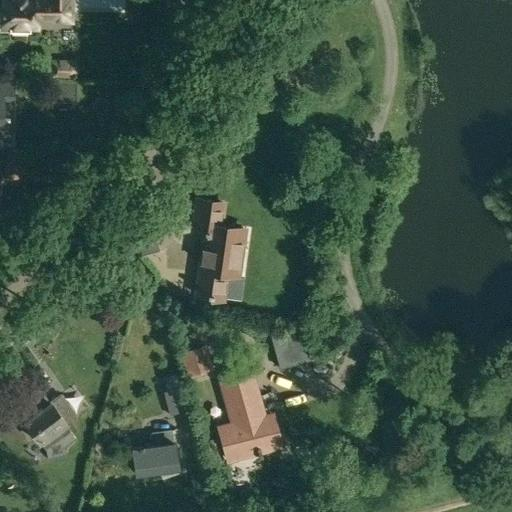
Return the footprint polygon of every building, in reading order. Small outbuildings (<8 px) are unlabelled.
[(4,0),(4,26),(11,26),(11,31),(31,31),(31,26),(37,26),(38,18),(48,18),(48,19),(49,19),(49,20),(71,20),(71,0),(4,0)] [(58,59),(50,59),(49,75),(50,77),(73,78),(77,74),(77,59),(69,60),(69,58),(58,58),(58,59)] [(0,144),(14,144),(14,81),(0,81),(0,144)] [(55,179),(56,164),(38,163),(38,161),(5,160),(4,179),(37,181),(37,179),(55,179)] [(237,274),(243,228),(219,225),(223,203),(197,199),(193,231),(205,232),(199,271),(198,271),(196,284),(197,284),(196,294),(220,298),(223,272),(237,274)] [(162,248),(159,237),(140,243),(143,254),(162,248)] [(36,343),(47,332),(68,313),(47,291),(27,310),(16,321),(35,342),(36,343)] [(309,359),(301,328),(271,336),(279,367),(309,359)] [(64,445),(76,437),(65,423),(66,422),(67,423),(78,415),(63,393),(51,402),(51,401),(49,402),(39,388),(49,381),(41,369),(17,387),(25,398),(27,398),(37,411),(25,421),(39,442),(40,441),(46,448),(47,456),(66,453),(64,445)] [(258,451),(280,444),(271,411),(263,413),(251,372),(222,381),(233,421),(227,423),(236,455),(257,449),(258,451)] [(175,415),(190,411),(180,373),(165,377),(175,415)] [(177,465),(174,441),(175,441),(173,429),(164,430),(153,432),(154,444),(132,447),(135,472),(177,465)]
